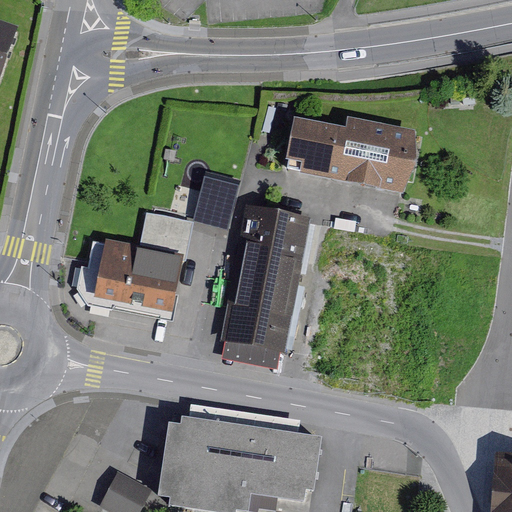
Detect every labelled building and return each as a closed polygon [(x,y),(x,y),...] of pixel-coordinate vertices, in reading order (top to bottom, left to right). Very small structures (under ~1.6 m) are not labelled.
[(0,59),(13,20),(0,15),(0,59)] [(425,136),(305,118),(298,164),(418,182),(425,136)] [(233,219),(242,171),(207,164),(197,212),(233,219)] [(315,215),(259,206),(237,336),(292,345),(315,215)] [(189,251),(114,241),(107,295),(182,304),(189,251)] [(347,246),(344,280),(377,283),(381,249),(347,246)] [(83,288),(99,288),(100,266),(84,266),(83,288)] [(377,367),(381,338),(357,334),(352,363),(377,367)] [(332,424),(188,403),(173,502),(240,511),(256,511),(260,488),(321,497),(332,424)] [(511,511),(511,461),(498,460),(494,511),(511,511)] [(146,511),(157,488),(126,474),(113,503),(132,511),(146,511)]
